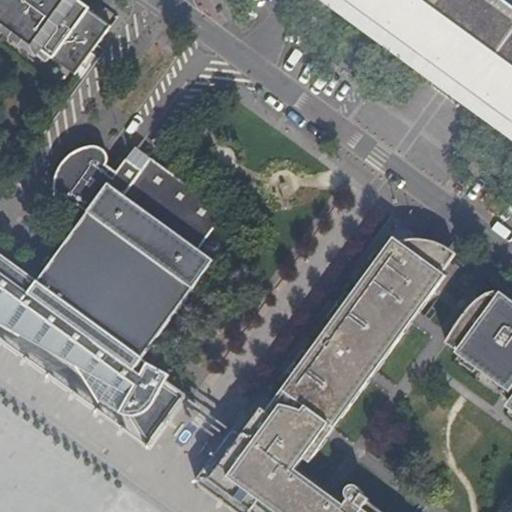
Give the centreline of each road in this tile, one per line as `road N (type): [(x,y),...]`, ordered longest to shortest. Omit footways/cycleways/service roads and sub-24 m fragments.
road 1 (residential): [(217,36),(511,254)]
road 2 (residential): [(156,0),(4,202)]
road 3 (residential): [(217,36),(139,138)]
